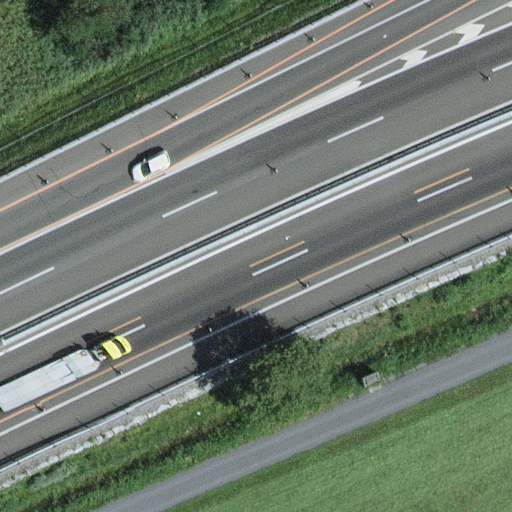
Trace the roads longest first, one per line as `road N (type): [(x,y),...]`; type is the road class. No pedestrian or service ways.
road 1 (motorway): [(0,393),(511,162)]
road 2 (motorway): [(511,63),(0,294)]
road 3 (motorway): [(472,0),(0,232)]
road 4 (track): [(125,511),(511,349)]
